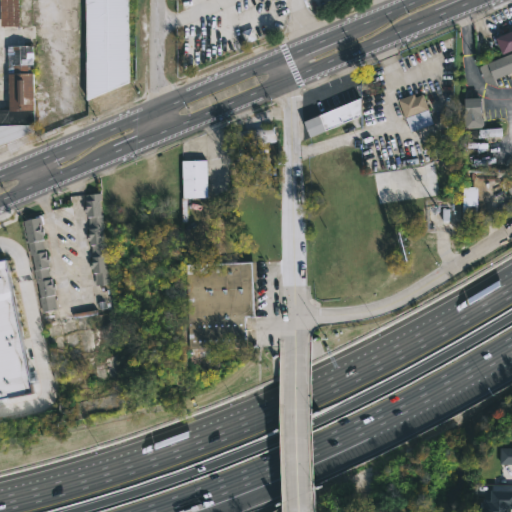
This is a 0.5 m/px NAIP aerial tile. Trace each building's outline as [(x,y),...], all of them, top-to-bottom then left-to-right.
[(18,0),(20,26),(0,27),(0,0),(18,0)] [(128,0),(129,82),(87,100),(85,0),(128,0)] [(511,51),(504,55),(498,38),(511,31),(511,51)] [(34,132),(0,145),(0,110),(9,110),(8,46),(33,46),(34,132)] [(511,73),(495,80),(494,79),(485,82),(479,67),(511,53),(511,73)] [(414,95),(415,99),(423,96),(433,123),(411,131),(399,101),(414,95)] [(482,128),(464,128),(464,98),(482,98),(482,115),(484,125),(482,128)] [(361,116),(311,138),(305,122),(360,99),(361,116)] [(276,141),(236,148),(234,132),(274,126),(276,141)] [(193,198),(193,200),(189,200),(189,198),(186,198),(186,221),(181,221),(181,197),(183,197),(182,161),(207,161),(207,198),(193,198)] [(462,223),(477,223),(478,187),(463,187),(462,223)] [(100,201),(100,215),(103,215),(104,243),(105,243),(107,271),(109,271),(109,285),(95,286),(95,274),(93,274),(93,270),(90,270),(90,262),(92,262),(92,257),(91,246),(90,246),(90,241),(87,241),(87,234),(88,234),(88,229),(89,229),(89,218),(86,218),(86,213),(84,213),(84,206),(86,206),(86,194),(100,193),(101,201),(100,201)] [(40,224),(41,228),(43,228),(44,235),(42,236),(43,240),(42,241),(44,252),(45,251),(46,256),(48,255),(50,263),(48,263),(49,268),(47,268),(50,279),(51,279),(52,284),(54,283),(56,290),(54,290),(55,295),(53,296),(57,310),(42,313),(38,297),(40,297),(34,270),(35,269),(23,221),(39,217),(41,224),(40,224)] [(209,364),(189,364),(185,265),(256,262),(257,282),(253,282),(254,318),(245,318),(246,348),(209,349),(209,364)] [(0,264),(7,263),(33,397),(0,403),(0,264)] [(511,448),(499,448),(499,464),(511,464),(511,448)] [(511,490),(490,490),(490,501),(483,501),(482,511),(508,511),(508,509),(511,508),(511,490)]
